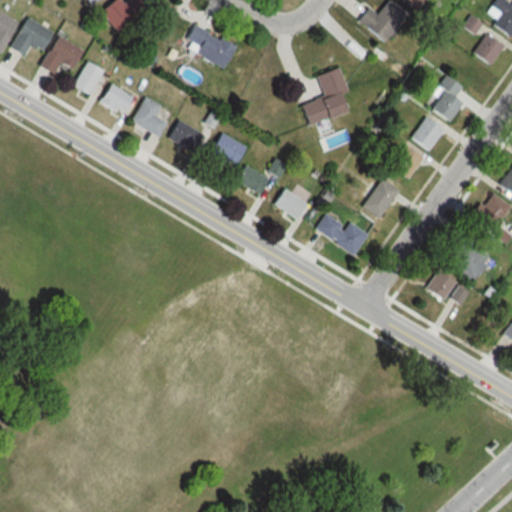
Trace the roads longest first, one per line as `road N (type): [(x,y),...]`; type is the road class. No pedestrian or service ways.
road 1 (residential): [(511,392),(0,92)]
road 2 (residential): [(357,301),(511,87)]
